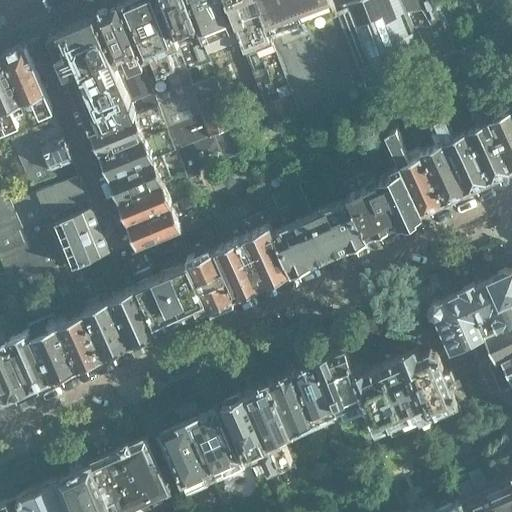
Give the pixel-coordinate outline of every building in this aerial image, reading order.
[(230,126),(211,72),(191,79),(185,63),(173,68),(168,54),(179,49),(178,46),(172,31),(161,0),(125,0),(120,2),(118,3),(141,64),(151,60),(156,74),(146,78),(150,90),(155,103),(163,126),(100,152),(110,176),(152,159),(172,151),(171,149),(230,126)] [(199,39),(186,0),(161,0),(172,31),(178,46),(188,43),(195,64),(206,60),(205,56),(199,39)] [(242,42),(227,0),(186,0),(199,39),(205,56),(242,42)] [(283,70),(257,0),(227,0),(242,42),(245,50),(258,45),(269,75),(283,70)] [(427,63),(455,50),(445,28),(438,31),(435,25),(443,22),(434,0),(257,0),(283,70),(289,87),(296,106),(299,114),(366,88),(363,82),(425,58),(427,63)] [(141,64),(118,3),(94,13),(95,13),(129,99),(150,90),(146,78),(141,64)] [(129,99),(95,13),(94,13),(48,33),(67,75),(68,75),(90,129),(134,112),(129,99)] [(53,108),(26,45),(25,42),(1,53),(33,125),(44,121),(41,113),(53,108)] [(51,167),(33,125),(1,53),(0,53),(0,113),(34,192),(80,173),(73,158),(51,167)] [(296,106),(289,87),(261,97),(268,116),(296,106)] [(511,167),(487,113),(477,91),(463,97),(471,113),(474,114),(477,119),(465,124),(489,178),(511,167)] [(100,152),(163,126),(155,103),(134,112),(90,129),(100,152)] [(511,106),(510,103),(487,113),(511,167),(511,106)] [(73,158),(64,134),(53,108),(41,113),(44,121),(33,125),(51,167),(73,158)] [(489,178),(465,124),(451,130),(441,111),(432,115),(442,135),(466,188),(489,178)] [(34,192),(0,113),(0,256),(18,297),(43,287),(70,276),(66,267),(67,266),(47,223),(44,217),(34,192)] [(443,199),(420,148),(406,154),(398,139),(400,136),(395,124),(384,129),(397,158),(422,208),(443,199)] [(210,161),(206,153),(217,148),(212,134),(177,148),(189,177),(200,173),(197,166),(210,161)] [(466,188),(442,135),(419,146),(420,148),(443,199),(466,188)] [(422,208),(397,158),(387,162),(389,166),(373,174),(395,221),(422,208)] [(161,181),(152,159),(110,176),(119,198),(161,181)] [(367,234),(345,186),(334,162),(328,165),(341,193),(304,210),(323,253),(348,243),(348,244),(368,236),(367,234)] [(395,221),(373,174),(371,169),(361,174),(363,178),(345,186),(367,234),(395,221)] [(90,197),(80,173),(34,192),(44,217),(90,197)] [(171,204),(161,181),(119,198),(128,222),(171,204)] [(323,253),(304,210),(292,181),(265,193),(278,222),(271,225),(291,269),(291,270),(312,261),(311,259),(323,253)] [(198,223),(188,197),(171,204),(128,222),(138,244),(171,230),(173,235),(176,234),(198,223)] [(109,248),(92,204),(47,223),(67,266),(109,248)] [(291,269),(271,225),(266,227),(263,221),(258,210),(248,214),(253,225),(240,231),(262,282),(291,269)] [(262,282),(240,231),(213,243),(235,294),(262,282)] [(209,305),(186,255),(176,234),(173,235),(159,241),(171,268),(137,283),(157,329),(209,305)] [(469,241),(466,234),(459,237),(463,244),(469,241)] [(235,294),(213,243),(186,255),(209,305),(235,294)] [(511,317),(511,266),(435,301),(454,343),(457,342),(485,329),(511,317)] [(76,291),(70,276),(43,287),(49,302),(76,291)] [(157,329),(137,283),(110,295),(130,341),(157,329)] [(130,341),(110,295),(83,307),(84,309),(104,353),(130,341)] [(104,353),(84,309),(67,316),(66,313),(56,317),(77,364),(104,353)] [(77,364),(56,317),(47,321),(48,324),(32,332),(52,376),(77,364)] [(511,317),(485,329),(496,354),(479,361),(491,389),(511,379),(511,317)] [(52,376),(32,332),(30,327),(7,337),(30,386),(52,376)] [(30,386),(7,337),(0,340),(0,378),(8,396),(30,386)] [(460,349),(457,342),(454,343),(446,347),(450,354),(460,349)] [(358,373),(355,366),(345,345),(318,358),(341,408),(342,411),(364,401),(369,399),(358,373)] [(459,400),(437,352),(430,349),(420,353),(417,348),(418,348),(417,346),(406,351),(433,412),(459,400)] [(433,412),(406,351),(399,354),(399,355),(379,364),(402,415),(406,424),(433,412)] [(341,408),(318,358),(294,368),(317,418),(341,408)] [(402,415),(379,364),(367,369),(364,362),(355,366),(358,373),(369,399),(364,401),(376,427),(402,415)] [(317,418),(294,368),(271,379),(293,429),(317,418)] [(293,429),(271,379),(247,389),(280,463),(290,459),(280,435),(293,429)] [(280,463),(247,389),(223,400),(248,455),(261,449),(270,468),(280,463)] [(240,454),(217,403),(190,415),(213,466),(207,469),(210,476),(212,475),(221,471),(218,464),(240,454)] [(213,466),(190,415),(160,428),(188,490),(214,479),(212,475),(210,476),(207,469),(213,466)] [(423,453),(466,434),(459,419),(416,438),(423,453)] [(174,496),(160,466),(146,434),(92,458),(105,487),(116,482),(117,486),(115,493),(119,501),(126,505),(126,506),(149,495),(154,504),(174,496)] [(414,458),(407,442),(381,453),(388,469),(414,458)] [(114,511),(115,511),(105,487),(92,458),(81,463),(79,459),(68,464),(70,468),(59,473),(76,511),(114,511)] [(511,511),(511,468),(511,469),(487,480),(482,471),(459,481),(460,485),(455,487),(460,497),(466,511),(511,511)] [(76,511),(59,473),(0,499),(0,511),(76,511)] [(371,484),(367,473),(348,481),(353,492),(371,484)] [(301,511),(309,511),(327,504),(323,495),(299,506),(301,511)] [(466,511),(460,497),(436,507),(438,511),(466,511)]
